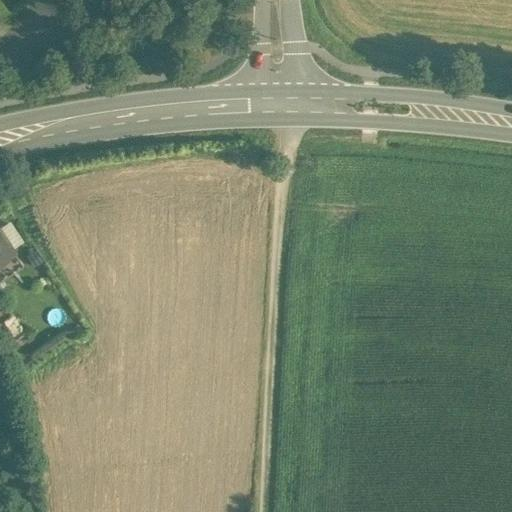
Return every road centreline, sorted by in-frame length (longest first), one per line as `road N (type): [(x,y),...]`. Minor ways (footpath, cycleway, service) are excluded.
road 1 (track): [(262,511),(281,146),(275,103)]
road 2 (tertiary): [(0,137),(126,113),(275,103)]
road 3 (tertiary): [(275,103),(511,121)]
